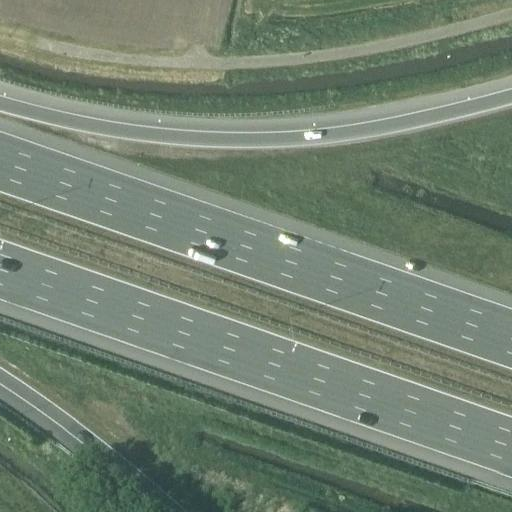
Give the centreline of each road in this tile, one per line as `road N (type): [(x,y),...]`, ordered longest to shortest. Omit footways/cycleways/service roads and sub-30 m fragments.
road 1 (motorway): [(0,267),(511,444)]
road 2 (motorway): [(511,338),(0,161)]
road 3 (motorway): [(511,94),(412,119),(228,141),(105,131),(0,104)]
road 4 (unclassified): [(511,14),(377,47),(233,64),(108,57),(44,44)]
road 5 (motorway): [(0,380),(171,511)]
